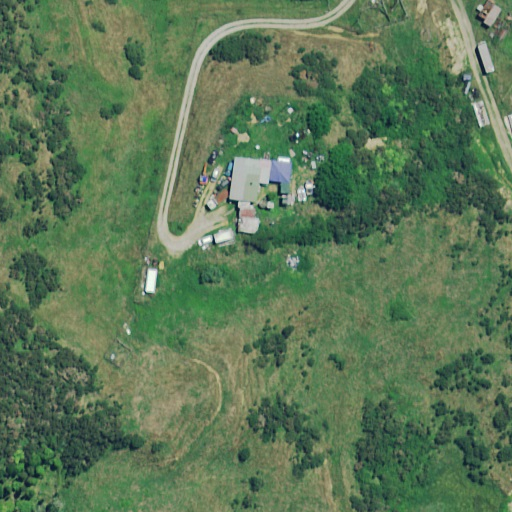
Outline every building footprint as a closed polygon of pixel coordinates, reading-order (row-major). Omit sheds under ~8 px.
[(300,165),(278,163),(277,175),(298,177),(300,165)] [(248,166),(221,164),(219,197),(230,198),(246,199),(248,166)] [(244,230),(246,199),(230,198),(228,229),(244,230)] [(234,240),(232,231),(215,235),(217,244),(234,240)] [(158,271),(149,270),(146,292),(155,294),(158,271)]
